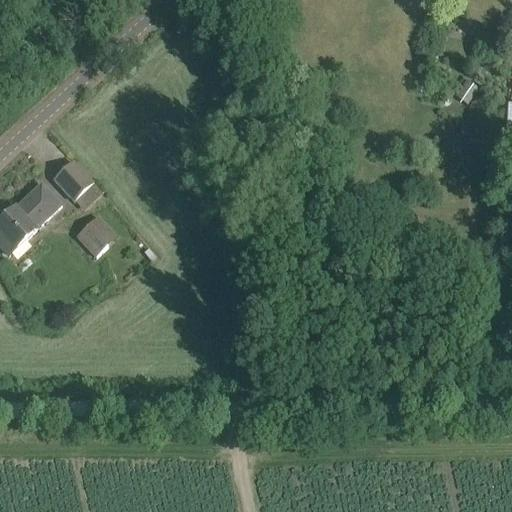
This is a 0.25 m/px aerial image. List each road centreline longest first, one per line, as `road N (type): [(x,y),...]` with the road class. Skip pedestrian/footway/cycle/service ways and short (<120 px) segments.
road 1 (track): [(259,511),(236,406),(0,406)]
road 2 (unclassified): [(511,407),(236,406)]
road 3 (unclassified): [(0,155),(169,0)]
